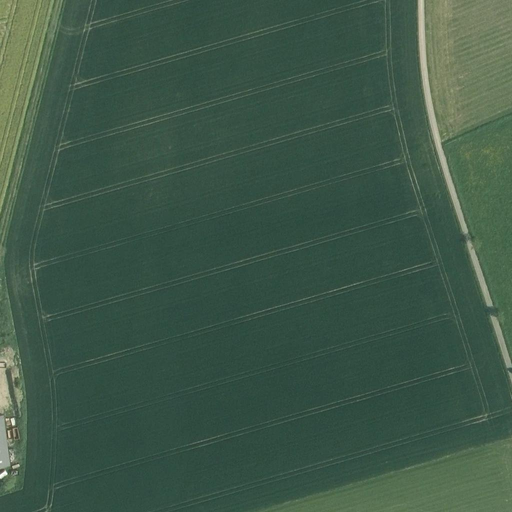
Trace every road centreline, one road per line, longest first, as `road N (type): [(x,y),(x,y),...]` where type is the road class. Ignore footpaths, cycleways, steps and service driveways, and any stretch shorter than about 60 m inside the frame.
road 1 (unclassified): [(423,0),(432,106),(511,368)]
road 2 (track): [(0,245),(62,0)]
